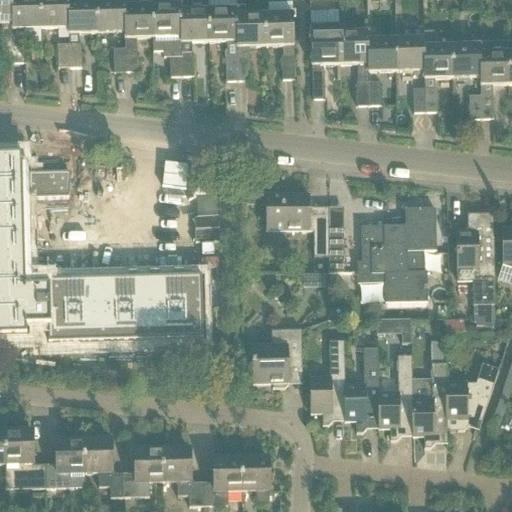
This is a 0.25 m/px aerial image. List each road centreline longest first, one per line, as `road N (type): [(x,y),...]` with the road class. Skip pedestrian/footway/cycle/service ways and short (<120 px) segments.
road 1 (residential): [(0,114),(511,173)]
road 2 (residential): [(0,390),(267,421),(293,433),(307,459)]
road 3 (residential): [(307,459),(511,490)]
